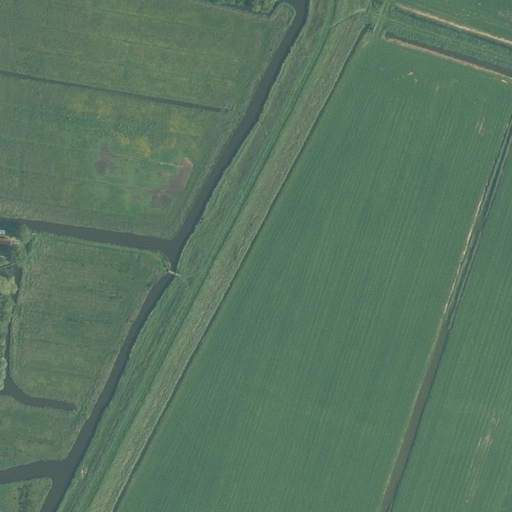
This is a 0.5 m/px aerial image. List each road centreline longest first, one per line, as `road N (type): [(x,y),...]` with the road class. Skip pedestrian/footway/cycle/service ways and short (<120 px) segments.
road 1 (track): [(337,0),(197,282)]
road 2 (track): [(197,282),(82,511)]
road 3 (track): [(346,0),(385,21),(511,62)]
